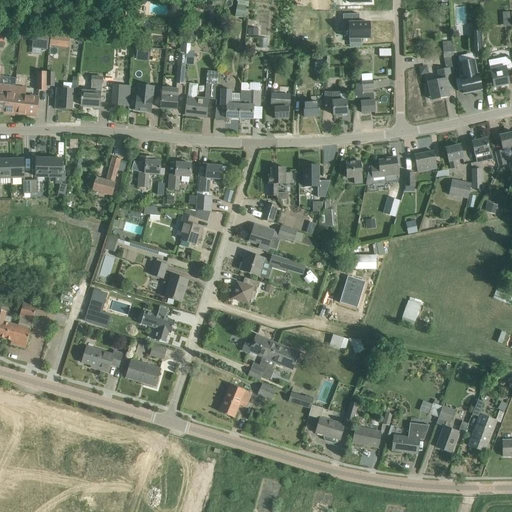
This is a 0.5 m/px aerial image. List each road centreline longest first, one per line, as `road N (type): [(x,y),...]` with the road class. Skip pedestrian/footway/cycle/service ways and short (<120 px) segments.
road 1 (unclassified): [(511,488),(352,476),(169,422)]
road 2 (residential): [(169,422),(259,142)]
road 3 (residential): [(0,132),(259,142)]
road 4 (residential): [(50,387),(97,234),(65,218)]
road 5 (residential): [(259,142),(402,133)]
road 6 (unclassified): [(169,422),(50,387)]
